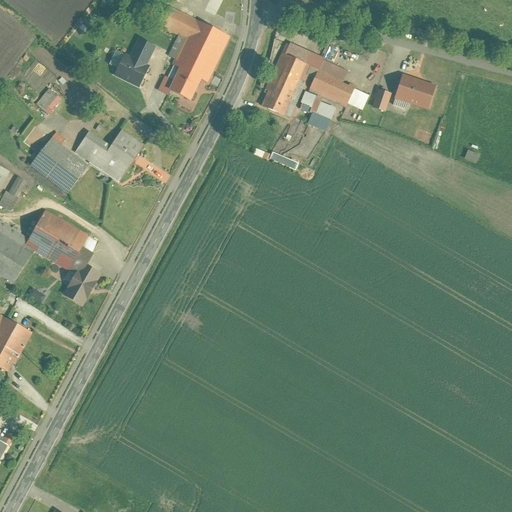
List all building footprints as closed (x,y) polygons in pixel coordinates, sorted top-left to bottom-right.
[(174,60),(172,65),(174,66),(181,70),(200,80),(207,83),(230,39),(167,7),(157,26),(179,37),(168,57),(174,60)] [(125,56),(115,75),(140,88),(150,69),(145,66),(154,48),(139,40),(130,59),(125,56)] [(288,41),(265,89),(269,91),(291,101),(300,80),(305,82),(306,83),(309,76),(314,79),(309,89),(353,110),(362,90),(349,84),(348,87),(342,84),(348,72),(324,60),(324,58),(288,41)] [(167,79),(174,83),(181,70),(174,66),(167,79)] [(189,101),(200,80),(181,70),(174,83),(170,91),(189,101)] [(402,77),(393,106),(409,111),(411,104),(428,110),(435,87),(402,77)] [(170,91),(174,83),(167,79),(165,78),(158,92),(167,97),(170,91)] [(305,82),(300,80),(291,101),(283,117),(289,119),(293,110),(292,110),(305,82)] [(38,105),(51,116),(64,99),(52,89),(38,105)] [(283,117),(291,101),(269,91),(262,107),(283,117)] [(378,91),(372,107),(385,112),(391,95),(378,91)] [(306,94),(299,110),(312,116),(308,126),(326,134),(336,110),(320,104),(322,101),(306,94)] [(89,133),(75,153),(119,183),(144,146),(122,131),(111,147),(89,133)] [(56,134),(30,166),(67,195),(89,167),(61,145),(64,141),(56,134)] [(256,149),(253,155),(268,162),(271,156),(256,149)] [(467,151),(464,159),(476,163),(479,156),(467,151)] [(273,153),(270,160),(295,172),(299,164),(273,153)] [(0,187),(9,173),(0,167),(0,187)] [(5,192),(0,200),(0,206),(10,213),(18,198),(16,197),(25,182),(17,177),(8,193),(5,192)] [(0,222),(0,274),(14,284),(35,252),(69,274),(64,282),(70,286),(64,296),(79,306),(99,276),(85,267),(100,244),(48,210),(27,241),(0,222)] [(35,289),(31,295),(45,303),(49,297),(35,289)] [(0,368),(8,373),(13,364),(16,365),(33,334),(0,316),(0,368)] [(6,439),(3,444),(7,446),(8,447),(14,436),(9,433),(6,439)]
